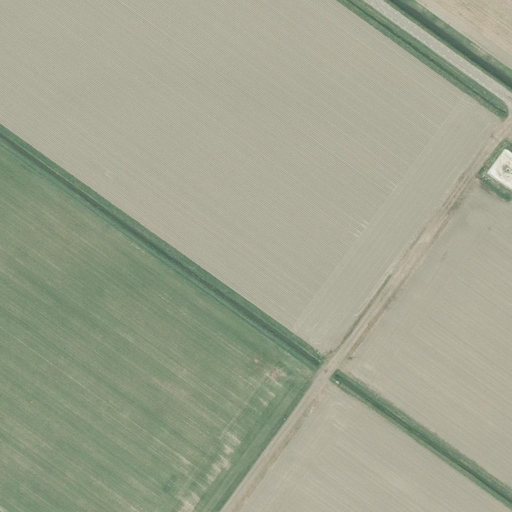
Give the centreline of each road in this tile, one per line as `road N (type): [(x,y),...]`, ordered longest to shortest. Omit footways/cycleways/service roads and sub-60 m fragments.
road 1 (unknown): [(225,511),(511,123)]
road 2 (tertiary): [(511,101),(370,0)]
